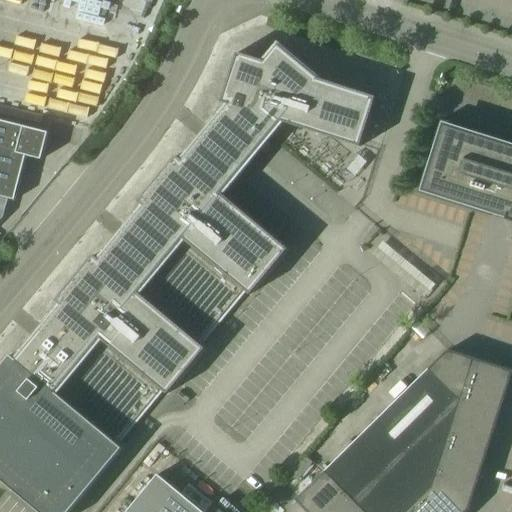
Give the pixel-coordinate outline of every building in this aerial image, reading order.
[(200,344),(245,290),(251,295),(289,249),(222,194),(264,144),(282,122),(361,147),(377,97),(319,78),(279,45),(265,61),(238,53),(222,102),(229,105),(183,161),(177,156),(139,202),(145,206),(100,260),(94,256),(56,301),(62,306),(17,360),(11,355),(0,368),(0,479),(39,511),(69,511),(123,448),(117,444),(162,390),(168,394),(206,349),(200,344)] [(0,196),(15,200),(27,156),(42,160),(49,133),(0,120),(0,196)] [(511,142),(442,120),(432,151),(437,153),(434,163),(429,161),(419,193),(492,215),(494,210),(508,215),(506,220),(511,222),(511,142)] [(457,415),(466,388),(475,359),(449,350),(325,472),(346,493),(364,511),(409,511),(434,488),(440,470),(448,442),(457,415)] [(505,400),(511,377),(511,370),(475,359),(466,388),(505,400)] [(496,427),(505,400),(466,388),(457,415),(496,427)] [(487,455),(495,429),(496,427),(457,415),(448,442),(487,455)] [(478,482),(486,457),(487,455),(448,442),(440,470),(478,482)] [(470,508),(478,482),(440,470),(434,488),(470,510),(470,508)] [(326,511),(346,493),(325,472),(296,500),(307,511),(326,511)] [(193,511),(161,483),(136,511),(193,511)] [(467,511),(468,511),(470,510),(434,488),(409,511),(467,511)] [(364,511),(346,493),(326,511),(364,511)]
